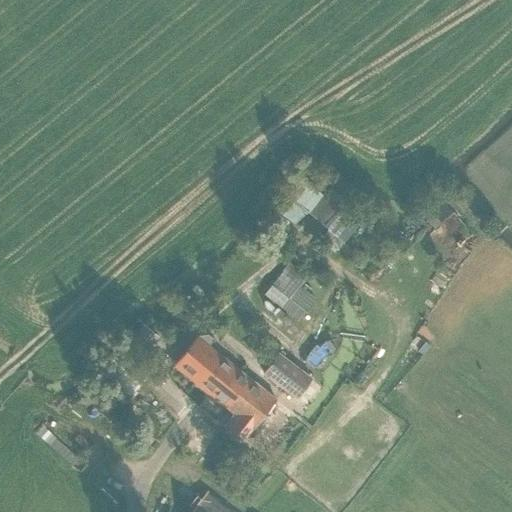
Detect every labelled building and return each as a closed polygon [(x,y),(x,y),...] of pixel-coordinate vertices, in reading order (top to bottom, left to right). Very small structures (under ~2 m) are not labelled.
[(365,217),(327,187),(322,194),(296,176),(273,209),(293,225),(308,212),(327,229),(318,240),(334,253),(365,217)] [(307,276),(290,262),(271,285),(289,299),(304,312),(315,299),(300,286),(307,276)] [(125,344),(143,359),(160,339),(142,324),(125,344)] [(174,365),(194,382),(218,352),(209,345),(214,339),(208,334),(198,335),(174,365)] [(119,373),(135,388),(148,372),(132,357),(116,345),(107,358),(122,370),(119,373)] [(194,382),(227,408),(238,393),(226,384),(238,368),(218,352),(194,382)] [(311,389),(309,387),(314,381),(278,354),(261,375),(296,400),(297,398),(301,401),(311,389)] [(243,441),(256,424),(276,398),(238,368),(226,384),(238,393),(227,408),(234,414),(225,425),(229,429),(228,429),(243,441)] [(230,511),(207,494),(192,511),(230,511)]
